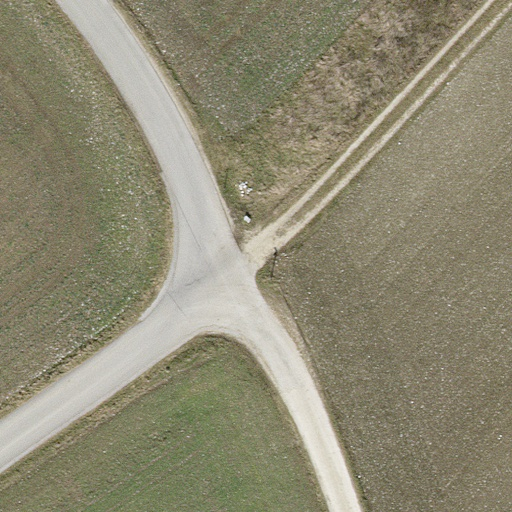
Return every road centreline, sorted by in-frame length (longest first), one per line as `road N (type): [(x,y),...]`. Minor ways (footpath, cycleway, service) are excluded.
road 1 (tertiary): [(0,449),(177,324),(214,288),(207,227),(185,163),(129,61),(82,0)]
road 2 (track): [(509,0),(292,227),(214,288)]
road 3 (track): [(350,511),(281,350),(214,288)]
